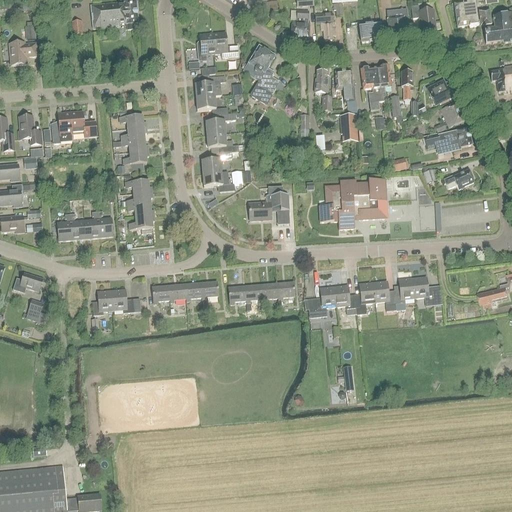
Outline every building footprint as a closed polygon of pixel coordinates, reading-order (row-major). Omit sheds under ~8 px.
[(465,3),(465,4),(455,5),(458,28),(468,26),(468,28),(478,26),(478,25),(480,24),(480,27),(492,25),(490,11),(478,13),(480,21),(477,22),(474,1),(465,3)] [(118,7),(118,4),(91,6),(93,29),(119,27),(119,26),(127,26),(127,31),(133,30),(133,25),(137,25),(136,3),(124,4),(124,6),(118,7)] [(343,17),(342,5),(332,6),(333,13),(335,12),(336,18),(343,17)] [(421,33),(435,31),(433,11),(419,13),(418,6),(411,7),(412,20),(420,19),(421,33)] [(408,17),(407,17),(406,10),(397,10),(398,12),(389,13),(387,20),(388,30),(390,29),(391,40),(405,38),(404,30),(410,29),(408,17)] [(308,13),(296,12),(296,22),(291,22),(290,40),(308,41),(309,23),(308,22),(308,13)] [(496,29),(484,31),(486,45),(502,43),(502,45),(509,44),(509,42),(511,41),(511,15),(495,18),(496,29)] [(334,21),(334,16),(315,17),(316,25),(321,25),(321,32),(323,32),(324,41),(332,41),(332,38),(335,38),(335,24),(332,24),(332,21),(334,21)] [(83,34),(82,20),(72,21),(73,34),(83,34)] [(361,44),(381,42),(379,24),(371,25),(371,21),(364,22),(365,26),(359,26),(361,44)] [(36,41),(35,28),(24,29),(25,42),(36,41)] [(223,34),(211,35),(213,55),(220,55),(221,59),(238,57),(237,47),(225,48),(223,34)] [(197,57),(200,57),(200,62),(205,62),(204,56),(213,55),(211,35),(198,36),(199,48),(196,49),(197,57)] [(9,46),(11,67),(26,66),(25,57),(28,57),(28,58),(37,57),(36,45),(24,46),(24,44),(9,46)] [(275,58),(258,48),(243,73),(259,83),(250,97),(266,106),(275,90),(278,92),(279,91),(280,91),(283,88),(282,88),(282,86),(279,84),(271,79),(273,75),(267,71),(275,58)] [(490,73),(491,83),(496,82),(498,94),(507,93),(507,94),(511,93),(511,67),(503,69),(504,71),(490,73)] [(215,76),(214,68),(200,70),(201,77),(215,76)] [(379,94),(384,93),(383,89),(390,88),(387,68),(376,69),(379,94)] [(379,94),(376,69),(360,71),(363,91),(372,90),(372,95),(368,95),(370,111),(379,110),(378,103),(385,102),(384,93),(379,94)] [(315,81),(314,95),(322,95),(320,113),(331,114),(332,98),(327,98),(328,77),(326,77),(325,72),(318,72),(317,74),(316,81),(315,81)] [(352,90),(351,73),(335,74),(335,91),(343,90),(344,101),(346,101),(354,101),(354,90),(352,90)] [(410,81),(410,73),(401,73),(401,81),(400,81),(400,89),(403,89),(403,102),(409,102),(409,92),(410,92),(410,88),(412,88),(412,81),(410,81)] [(209,85),(194,87),(195,99),(214,98),(220,97),(219,85),(224,84),(224,78),(209,79),(209,85)] [(446,88),(442,82),(435,86),(435,85),(426,90),(429,96),(429,97),(434,107),(452,98),(447,88),(446,88)] [(237,97),(243,96),(242,86),(236,86),(232,86),(233,97),(237,97)] [(220,116),(220,117),(226,116),(226,110),(215,111),(214,98),(195,99),(196,112),(212,111),(212,117),(220,116)] [(400,118),(397,98),(389,99),(392,119),(400,118)] [(354,101),(346,101),(347,114),(356,113),(356,101),(354,101)] [(427,113),(421,102),(418,104),(418,118),(427,113)] [(463,122),(455,105),(440,112),(448,129),(463,122)] [(82,114),(70,115),(71,136),(83,135),(84,139),(96,138),(95,124),(83,125),(82,114)] [(72,144),(71,136),(70,115),(57,116),(58,129),(51,129),(52,146),(60,145),(60,143),(71,142),(71,144),(72,144)] [(205,124),(206,138),(225,137),(224,124),(235,123),(235,119),(234,116),(226,117),(226,116),(220,117),(220,123),(205,124)] [(299,116),(299,138),(307,138),(308,116),(299,116)] [(356,117),(341,118),(342,144),(357,143),(356,117)] [(18,141),(29,140),(30,147),(41,146),(40,133),(33,134),(32,118),(19,119),(20,133),(18,133),(18,141)] [(126,125),(127,131),(146,130),(145,125),(143,125),(142,118),(119,120),(120,126),(126,125)] [(385,131),(383,119),(374,120),(376,133),(385,131)] [(0,142),(3,143),(3,146),(2,146),(2,153),(15,152),(13,136),(7,137),(6,120),(0,120),(0,142)] [(446,130),(443,125),(435,129),(437,134),(446,130)] [(437,135),(423,138),(426,150),(435,148),(434,146),(439,145),(440,151),(451,149),(451,151),(471,147),(467,129),(437,136),(437,135)] [(121,139),(121,143),(144,141),(144,135),(146,135),(146,130),(127,131),(127,138),(121,139)] [(223,155),(230,155),(238,154),(237,148),(232,149),(231,144),(225,144),(225,137),(206,138),(207,150),(222,149),(223,155)] [(144,141),(121,143),(121,148),(128,147),(129,154),(147,152),(147,148),(145,148),(144,141)] [(147,152),(129,154),(129,160),(123,160),(123,167),(146,165),(145,159),(148,159),(147,152)] [(201,164),(202,176),(220,174),(219,162),(230,161),(230,155),(223,155),(216,156),(216,162),(201,164)] [(36,170),(35,160),(23,161),(24,171),(36,170)] [(404,160),(391,163),(393,173),(407,170),(404,160)] [(11,183),(19,182),(17,167),(0,168),(0,181),(10,180),(11,183)] [(437,181),(434,171),(423,173),(426,184),(437,181)] [(453,178),(453,177),(444,181),(448,190),(456,186),(458,191),(465,188),(464,186),(473,182),(468,171),(453,178)] [(220,174),(202,176),(203,189),(218,187),(219,194),(233,193),(233,186),(221,187),(220,174)] [(340,187),(325,188),(326,207),(318,208),(318,209),(319,208),(319,223),(319,224),(338,223),(338,231),(339,231),(354,230),(354,222),(354,220),(358,219),(360,222),(375,221),(378,218),(381,220),(387,220),(385,182),(385,181),(368,182),(368,184),(356,185),(355,182),(340,183),(339,183),(340,187)] [(133,195),(151,194),(151,189),(148,189),(148,182),(125,184),(125,190),(132,189),(133,195)] [(11,188),(12,193),(0,194),(0,207),(13,206),(13,209),(21,208),(20,193),(22,193),(21,187),(11,188)] [(283,196),(282,188),(268,189),(268,197),(283,196)] [(127,203),(127,207),(150,206),(149,199),(152,199),(151,194),(133,195),(133,201),(126,202),(127,203)] [(249,223),(270,222),(270,210),(275,210),(276,213),(288,212),(287,196),(283,196),(268,197),(266,197),(266,198),(268,198),(268,204),(248,206),(249,223)] [(134,212),(134,218),(154,217),(153,212),(150,212),(150,206),(127,207),(127,213),(134,212)] [(94,221),(84,222),(86,241),(100,240),(97,213),(96,214),(95,208),(89,208),(89,215),(92,214),(92,219),(93,219),(94,221)] [(39,212),(27,213),(28,220),(39,219),(39,212)] [(97,213),(100,240),(113,238),(112,220),(102,221),(102,218),(103,218),(102,213),(97,213)] [(70,216),(72,242),(86,241),(84,222),(75,223),(75,220),(76,220),(76,215),(70,216)] [(59,243),(72,242),(70,216),(65,216),(66,221),(67,221),(68,224),(57,225),(59,243)] [(154,222),(154,217),(134,218),(135,225),(129,225),(129,231),(150,230),(152,229),(151,222),(154,222)] [(15,234),(23,234),(22,218),(0,220),(0,221),(1,233),(15,232),(15,234)] [(42,281),(24,275),(22,282),(16,280),(12,292),(24,295),(26,290),(38,294),(42,281)] [(507,282),(508,285),(499,287),(500,290),(477,296),(480,309),(483,308),(484,311),(492,309),(491,306),(493,305),(492,303),(508,299),(506,290),(509,289),(509,292),(511,291),(511,275),(506,277),(507,282)] [(426,279),(412,280),(414,300),(425,299),(425,302),(435,301),(441,301),(440,287),(433,288),(427,289),(426,279)] [(399,292),(393,292),(395,306),(405,305),(404,301),(414,300),(412,280),(398,282),(399,292)] [(396,312),(393,292),(388,293),(387,283),(372,285),(375,305),(385,304),(386,313),(396,312)] [(215,284),(199,285),(200,300),(201,300),(201,302),(206,302),(206,299),(216,299),(215,284)] [(276,286),(277,300),(277,303),(282,302),(281,300),(293,299),(292,284),(276,286)] [(199,285),(183,286),(184,301),(185,301),(185,304),(190,303),(189,301),(200,300),(199,285)] [(354,297),(356,310),(356,317),(366,316),(365,306),(375,305),(372,285),(359,286),(360,296),(354,297)] [(183,286),(167,288),(169,303),(169,305),(174,305),(174,302),(184,301),(183,286)] [(266,301),(277,300),(276,286),(260,287),(261,302),(261,304),(266,304),(266,301)] [(244,289),(245,303),(245,305),(249,305),(249,303),(261,302),(260,287),(244,289)] [(346,311),(356,310),(354,297),(348,298),(347,287),(333,289),(335,308),(345,307),(346,311)] [(169,303),(167,288),(151,289),(153,306),(157,306),(157,304),(169,303)] [(245,303),(244,289),(227,290),(229,307),(234,306),(234,304),(245,303)] [(335,308),(333,289),(320,290),(321,301),(308,302),(310,320),(317,319),(316,315),(326,314),(326,309),(335,308)] [(124,292),(111,293),(113,313),(123,312),(123,315),(140,314),(139,303),(139,300),(125,302),(124,292)] [(113,313),(111,293),(97,294),(98,304),(92,305),(93,318),(103,317),(103,314),(113,313)] [(25,320),(37,324),(40,315),(43,305),(31,302),(28,311),(25,320)] [(345,393),(352,392),(349,368),(343,369),(345,393)] [(44,457),(44,449),(30,450),(31,458),(44,457)] [(100,511),(99,496),(77,498),(77,500),(65,502),(62,468),(0,473),(0,511),(100,511)]
